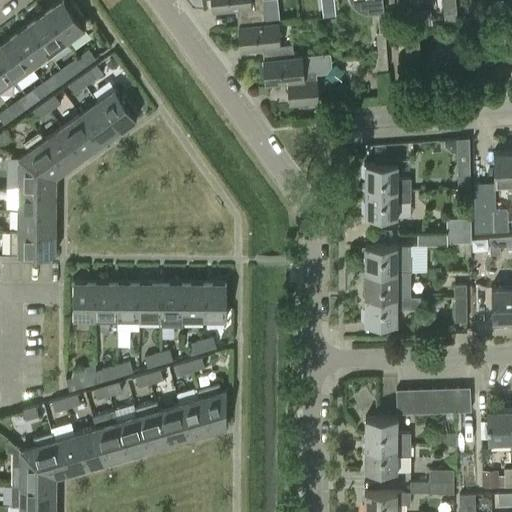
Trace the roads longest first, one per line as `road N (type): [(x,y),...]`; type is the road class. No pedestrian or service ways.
road 1 (residential): [(312,362),(313,235),(301,201),(157,0)]
road 2 (residential): [(312,362),(511,355)]
road 3 (residential): [(348,128),(511,113)]
road 4 (residential): [(312,511),(312,362)]
